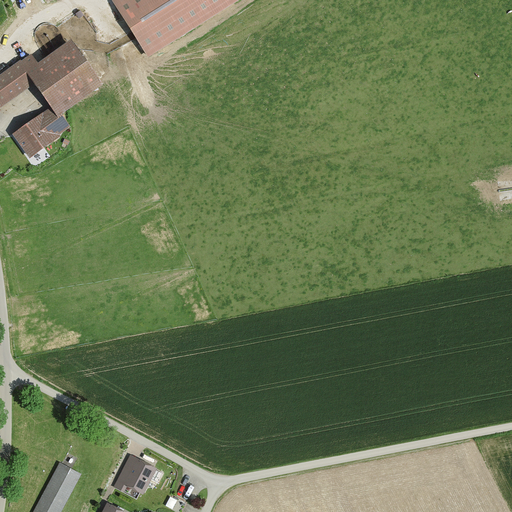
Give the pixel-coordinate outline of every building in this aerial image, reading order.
[(233,0),(117,0),(113,3),(134,35),(147,56),(233,0)] [(78,51),(68,37),(36,60),(30,53),(0,74),(0,105),(33,82),(55,113),(100,82),(78,51)] [(32,160),(61,140),(48,121),(43,114),(14,134),(32,160)] [(61,133),(68,127),(58,114),(56,115),(51,119),(61,133)] [(142,495),(155,469),(138,460),(133,470),(125,466),(117,482),(142,495)] [(60,511),(81,475),(59,463),(33,511),(60,511)] [(123,511),(106,503),(101,511),(123,511)]
